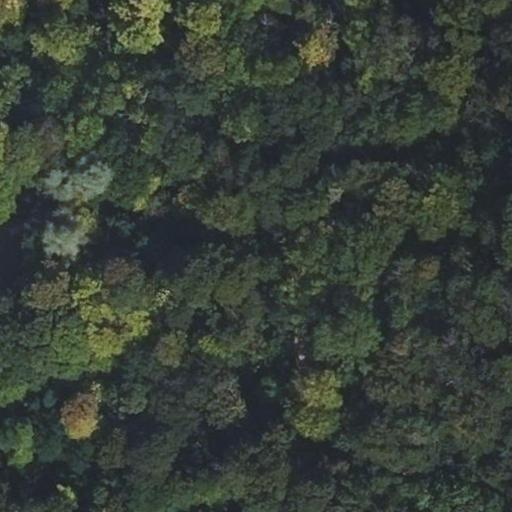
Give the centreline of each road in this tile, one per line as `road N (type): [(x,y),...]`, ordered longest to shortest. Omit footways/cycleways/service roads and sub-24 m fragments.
road 1 (track): [(306,403),(357,239),(443,138)]
road 2 (track): [(0,1),(50,13),(209,89),(244,145)]
road 3 (track): [(262,511),(272,435),(306,403)]
